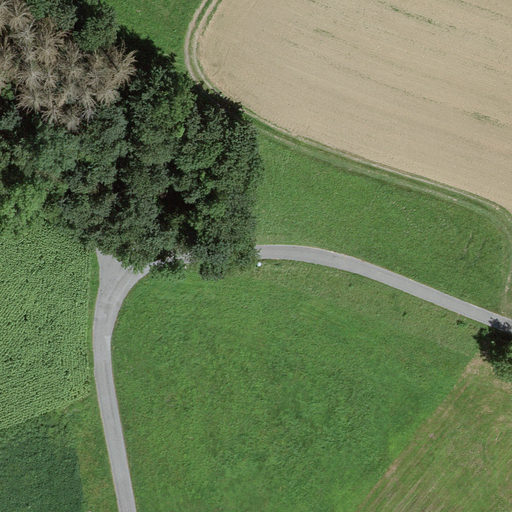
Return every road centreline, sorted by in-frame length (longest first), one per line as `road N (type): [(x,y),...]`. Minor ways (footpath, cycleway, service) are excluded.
road 1 (track): [(0,183),(65,209),(130,261),(312,252),(511,328)]
road 2 (unclassified): [(128,511),(103,333),(130,261)]
